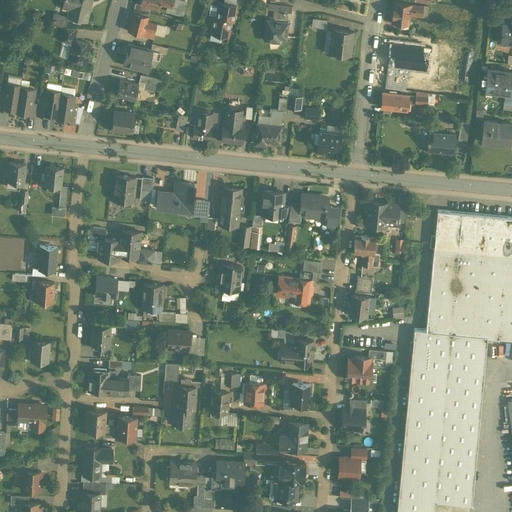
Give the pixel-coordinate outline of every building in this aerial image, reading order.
[(63,0),(62,5),(70,7),(68,16),(86,20),(90,0),(63,0)] [(184,0),(160,0),(159,3),(167,6),(166,10),(181,14),(184,0)] [(151,6),(139,3),(135,1),(134,7),(149,11),(151,6)] [(236,4),(219,1),(216,17),(213,16),(211,32),(221,34),(228,35),(231,20),(233,20),(236,4)] [(412,3),(394,1),(391,22),(409,24),(410,14),(412,3)] [(428,5),(412,3),(410,14),(426,16),(428,5)] [(292,5),(280,4),(279,11),(283,11),(283,13),(286,13),(286,12),(291,12),(292,5)] [(149,11),(134,7),(132,12),(148,16),(149,11)] [(132,12),(127,30),(143,34),(147,21),(148,16),(132,12)] [(327,19),(313,17),(312,26),(327,27),(327,19)] [(182,23),(173,19),(171,26),(179,29),(182,23)] [(287,22),(267,20),(265,39),(278,41),(278,37),(285,38),(287,22)] [(156,23),(147,21),(143,34),(143,35),(157,38),(161,22),(157,21),(156,23)] [(511,22),(502,21),(500,40),(511,40),(511,22)] [(76,27),(59,25),(56,37),(72,41),(73,38),(76,27)] [(353,30),(333,28),(330,52),(350,54),(353,30)] [(221,34),(211,32),(210,39),(220,40),(221,34)] [(90,43),(73,38),(72,41),(68,58),(76,60),(77,62),(81,63),(83,61),(85,62),(90,43)] [(390,41),(388,64),(408,66),(426,69),(429,46),(390,41)] [(167,47),(152,42),(150,49),(161,52),(166,53),(167,47)] [(150,49),(128,43),(122,63),(148,70),(151,57),(159,59),(161,52),(150,49)] [(408,66),(388,64),(385,86),(405,89),(408,66)] [(85,76),(86,70),(73,67),(72,73),(85,76)] [(511,70),(487,69),(485,89),(511,91),(511,70)] [(137,83),(119,79),(116,94),(134,98),(137,83)] [(12,84),(7,83),(8,82),(7,82),(5,92),(4,98),(6,99),(5,107),(16,109),(20,86),(21,84),(13,83),(12,84)] [(28,87),(20,86),(16,109),(16,111),(28,112),(29,104),(31,105),(32,102),(34,88),(33,88),(33,89),(28,88),(28,87)] [(60,90),(52,89),(52,90),(47,89),(47,88),(46,88),(45,98),(44,104),(46,105),(45,113),(56,115),(60,92),(60,90)] [(420,91),(420,96),(415,95),(414,103),(426,104),(428,92),(420,91)] [(67,93),(60,92),(56,115),(56,117),(67,119),(69,110),(71,111),(72,104),(74,94),(73,94),(73,95),(67,94),(67,93)] [(409,95),(383,92),(381,106),(407,110),(409,95)] [(45,98),(39,97),(38,103),(36,115),(45,116),(45,113),(46,105),(44,104),(45,98)] [(288,100),(280,99),(278,110),(286,111),(288,100)] [(38,103),(32,102),(31,105),(29,104),(28,112),(27,115),(36,117),(36,115),(38,103)] [(72,104),(71,111),(69,110),(67,119),(67,121),(76,123),(78,105),(72,104)] [(241,109),(227,107),(225,122),(223,122),(222,127),(221,139),(241,142),(243,125),(239,124),(241,109)] [(318,109),(304,107),(303,116),(317,117),(318,109)] [(134,112),(113,110),(111,129),(132,131),(134,112)] [(212,112),(198,110),(196,124),(211,126),(212,112)] [(220,113),(212,112),(211,126),(218,126),(220,113)] [(186,115),(178,114),(175,129),(183,130),(186,115)] [(511,123),(484,119),(481,141),(492,142),(492,139),(508,141),(508,144),(509,144),(510,133),(511,123)] [(468,122),(460,121),(458,139),(467,140),(468,122)] [(280,125),(257,122),(254,143),(265,145),(265,141),(278,143),(280,125)] [(196,124),(193,124),(192,136),(210,138),(211,126),(196,124)] [(340,128),(327,127),(327,131),(314,130),(313,141),(317,141),(316,149),(331,150),(331,151),(339,152),(342,131),(340,128)] [(454,134),(433,132),(432,139),(427,139),(426,143),(428,143),(427,150),(453,153),(454,134)] [(25,163),(9,161),(7,180),(7,186),(12,186),(12,184),(18,185),(19,181),(23,182),(23,181),(25,163)] [(62,167),(46,165),(44,184),(46,185),(46,189),(57,190),(57,186),(60,186),(61,186),(62,167)] [(135,176),(116,174),(113,199),(133,201),(135,176)] [(153,177),(142,176),(140,189),(151,190),(152,190),(153,177)] [(23,182),(19,181),(18,185),(17,192),(21,192),(27,192),(28,182),(23,181),(23,182)] [(194,183),(175,181),(174,192),(158,190),(156,204),(191,208),(192,198),(194,183)] [(241,187),(223,185),(220,209),(228,210),(226,223),(237,224),(240,201),(239,201),(241,188),(241,187)] [(158,190),(152,190),(151,190),(150,203),(156,204),(158,190)] [(284,192),(264,190),(263,195),(264,195),(263,202),(261,213),(281,215),(284,192)] [(328,197),(302,194),(300,206),(299,214),(300,214),(326,216),(328,197)] [(192,198),(191,208),(191,213),(208,215),(209,199),(192,198)] [(397,204),(368,201),(366,224),(385,226),(386,216),(394,217),(394,219),(394,220),(395,220),(396,221),(398,204),(397,204)] [(407,203),(397,202),(397,204),(398,204),(396,221),(406,222),(406,219),(407,207),(407,203)] [(300,206),(290,205),(288,219),(299,220),(300,214),(299,214),(300,206)] [(59,207),(52,206),(51,214),(64,215),(65,207),(59,207)] [(418,208),(407,207),(406,219),(417,220),(418,208)] [(511,216),(437,209),(426,329),(426,330),(487,336),(511,338),(511,216)] [(262,215),(253,214),(252,226),(261,227),(262,215)] [(216,217),(208,216),(206,228),(214,229),(216,217)] [(251,226),(241,224),(238,245),(248,246),(251,226)] [(164,227),(151,226),(150,233),(163,235),(164,227)] [(325,230),(307,227),(306,231),(304,244),(304,247),(322,250),(325,230)] [(140,231),(121,229),(119,239),(118,254),(138,256),(137,261),(152,262),(154,249),(139,248),(140,231)] [(306,231),(294,229),(292,242),(304,244),(306,231)] [(375,236),(355,234),(353,252),(362,253),(373,254),(373,253),(375,236)] [(119,239),(100,237),(98,256),(118,258),(118,254),(119,239)] [(396,251),(405,251),(406,237),(396,237),(396,251)] [(57,246),(40,245),(38,264),(38,268),(45,269),(55,270),(57,246)] [(227,251),(214,249),(213,256),(226,258),(227,251)] [(373,254),(362,253),(360,264),(371,266),(373,254)] [(320,261),(304,259),(302,269),(319,271),(320,261)] [(241,265),(222,263),(219,287),(230,289),(230,288),(238,289),(238,290),(241,265)] [(20,265),(19,265),(19,273),(28,274),(32,274),(33,267),(33,266),(20,265)] [(319,271),(302,269),(301,278),(311,279),(311,280),(317,281),(319,271)] [(14,273),(12,273),(12,280),(28,281),(28,274),(19,273),(14,273)] [(301,278),(294,277),(279,275),(276,293),(292,295),(291,300),(308,302),(309,292),(311,292),(312,292),(313,286),(312,285),(310,285),(311,280),(311,279),(301,278)] [(372,278),(357,275),(355,290),(370,292),(372,278)] [(54,281),(36,280),(35,300),(52,302),(54,281)] [(162,283),(143,282),(142,307),(161,308),(162,283)] [(230,289),(219,287),(218,296),(229,298),(230,289)] [(369,295),(351,293),(348,313),(366,315),(369,295)] [(394,306),(395,316),(406,314),(404,304),(394,306)] [(177,311),(177,320),(188,320),(189,311),(177,311)] [(175,313),(158,313),(158,320),(174,321),(175,313)] [(138,320),(126,319),(125,329),(137,329),(138,320)] [(12,323),(0,321),(0,337),(10,338),(12,323)] [(110,325),(92,324),(91,344),(92,344),(91,347),(100,347),(101,344),(109,345),(110,325)] [(23,326),(15,325),(14,337),(22,338),(23,326)] [(189,330),(168,328),(167,347),(188,349),(189,336),(189,330)] [(487,336),(426,330),(426,329),(414,328),(396,511),(433,511),(435,499),(471,503),(487,336)] [(292,330),(278,329),(279,329),(278,336),(277,336),(291,338),(292,330)] [(204,337),(189,336),(188,349),(188,352),(203,353),(204,337)] [(313,340),(295,338),(295,344),(293,344),(293,343),(284,342),(283,360),(311,362),(313,340)] [(49,340),(32,339),(30,360),(48,361),(49,340)] [(386,350),(368,348),(368,356),(370,356),(370,359),(371,359),(371,364),(384,365),(385,358),(386,350)] [(368,356),(355,355),(354,357),(348,357),(347,369),(345,369),(345,377),(369,380),(371,364),(371,359),(370,359),(370,356),(368,356)] [(123,359),(109,359),(108,366),(122,367),(123,359)] [(178,363),(165,362),(164,379),(177,379),(178,363)] [(109,369),(90,368),(89,379),(90,379),(89,388),(88,388),(88,389),(126,392),(127,388),(127,377),(108,376),(109,369)] [(284,372),(262,370),(262,374),(260,374),(260,377),(261,378),(261,380),(283,382),(284,372)] [(235,372),(226,372),(225,384),(234,385),(235,372)] [(141,374),(127,373),(127,377),(127,388),(140,389),(141,374)] [(263,383),(246,382),(244,401),(261,403),(263,383)] [(310,384),(292,382),(291,396),(290,404),(308,405),(309,404),(311,404),(312,395),(309,395),(310,384)] [(195,385),(180,384),(178,384),(176,406),(176,407),(191,408),(194,408),(195,385)] [(229,390),(211,389),(210,410),(211,410),(210,413),(218,413),(217,419),(226,420),(226,422),(236,423),(236,413),(237,413),(237,412),(227,412),(229,390)] [(366,399),(350,398),(349,405),(353,408),(364,409),(364,410),(366,410),(366,399)] [(45,404),(18,402),(18,409),(17,419),(18,419),(32,420),(31,427),(44,428),(45,404)] [(148,406),(132,405),(132,413),(148,414),(148,406)] [(353,408),(349,405),(346,408),(343,408),(341,427),(361,428),(361,421),(364,421),(364,410),(364,409),(353,408)] [(191,408),(176,407),(176,406),(174,406),(173,422),(190,423),(191,408)] [(18,409),(7,408),(6,424),(17,425),(18,419),(17,419),(18,409)] [(105,410),(87,409),(86,430),(103,431),(103,435),(116,436),(115,435),(116,425),(104,424),(105,410)] [(137,416),(117,414),(116,436),(135,437),(137,416)] [(307,422),(289,421),(288,423),(283,423),(283,424),(288,424),(288,434),(280,433),(279,443),(279,446),(305,448),(307,422)] [(217,447),(235,447),(235,438),(217,438),(217,447)] [(279,443),(262,442),(261,452),(262,452),(278,454),(279,446),(279,443)] [(108,447),(90,446),(90,455),(100,455),(100,456),(107,456),(108,447)] [(366,447),(351,446),(350,457),(359,457),(359,458),(365,458),(366,447)] [(278,454),(262,452),(262,459),(278,460),(278,454)] [(90,455),(84,454),(83,473),(93,474),(99,474),(100,456),(100,455),(90,455)] [(350,457),(339,456),(338,475),(358,476),(359,458),(359,457),(350,457)] [(37,459),(20,463),(20,470),(22,470),(22,469),(37,470),(37,459)] [(244,461),(217,459),(215,476),(215,480),(242,482),(244,461)] [(196,462),(170,460),(168,481),(194,483),(196,462)] [(304,461),(282,460),(281,479),(299,480),(303,480),(304,461)] [(37,470),(22,469),(22,470),(21,489),(40,490),(41,471),(37,470)] [(205,475),(198,474),(196,494),(204,495),(205,475)] [(215,476),(205,475),(204,495),(203,507),(204,507),(204,506),(213,506),(215,480),(215,476)] [(281,479),(276,479),(275,498),(297,499),(299,480),(281,479)] [(92,480),(83,480),(82,491),(100,492),(100,493),(105,493),(106,481),(92,480)] [(100,492),(82,491),(81,511),(89,511),(98,511),(100,493),(100,492)] [(28,495),(10,494),(10,503),(20,503),(20,502),(28,502),(28,495)] [(271,496),(255,495),(254,502),(270,503),(271,496)] [(376,511),(378,498),(350,496),(349,510),(358,510),(357,511),(376,511)] [(28,502),(20,502),(20,503),(19,511),(38,511),(39,502),(28,502)]
